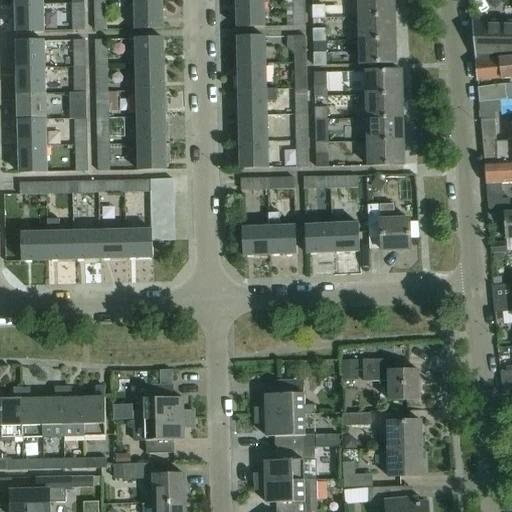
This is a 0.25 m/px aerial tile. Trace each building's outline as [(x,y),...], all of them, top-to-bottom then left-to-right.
[(264,0),(235,1),(236,28),(264,27),(264,0)] [(303,0),(299,0),(292,0),(285,0),(285,7),(287,7),(287,26),(304,26),(303,0)] [(358,0),(359,17),(394,17),(393,0),(358,0)] [(162,2),(132,3),(133,29),(163,29),(162,2)] [(104,3),(93,4),(94,30),(105,29),(104,3)] [(83,4),(71,4),(72,21),(52,22),(52,31),(71,30),(84,30),(83,4)] [(42,5),(14,5),(15,32),(43,32),(42,5)] [(312,6),(312,19),(325,18),(324,6),(312,6)] [(124,12),(108,12),(108,25),(124,25),(124,12)] [(359,41),(394,40),(394,17),(359,17),(359,41)] [(475,61),(476,61),(511,56),(511,21),(470,21),(475,61)] [(313,42),(325,41),(324,30),(312,30),(313,42)] [(237,64),(264,64),(264,37),(236,38),(237,64)] [(293,63),(305,63),(304,37),(287,37),(287,49),(288,49),(293,52),(293,63)] [(134,66),(163,65),(163,39),(134,39),(134,66)] [(95,67),(106,67),(105,40),(94,41),(95,67)] [(394,40),(359,41),(360,65),(395,64),(394,40)] [(73,68),(84,67),(83,41),(73,41),(73,68)] [(325,41),(313,42),(314,66),(325,65),(325,41)] [(16,69),(43,68),(43,42),(15,42),(16,69)] [(511,56),(476,61),(477,81),(511,77),(511,56)] [(294,89),(305,89),(305,63),(293,63),(294,89)] [(237,90),(265,90),(264,64),(237,64),(237,90)] [(135,92),(164,91),(163,65),(134,66),(135,92)] [(74,93),(85,93),(84,67),(73,68),(74,93)] [(95,93),(107,93),(106,67),(95,67),(95,93)] [(16,95),(44,94),(43,68),(16,69),(16,95)] [(365,96),(401,95),(401,71),(365,72),(365,96)] [(325,73),(313,74),(314,86),(326,86),(325,73)] [(503,85),(497,86),(477,88),(478,103),(505,100),(503,85)] [(294,115),(306,115),(305,89),(294,89),(294,115)] [(238,116),(266,116),(265,102),(275,102),(275,90),(265,90),(237,90),(238,116)] [(136,118),(165,117),(164,91),(135,92),(136,118)] [(75,119),(86,119),(85,93),(74,93),(75,119)] [(96,119),(107,119),(107,93),(95,93),(96,119)] [(17,121),(44,120),(44,94),(16,95),(17,121)] [(366,119),(402,118),(401,95),(365,96),(366,119)] [(314,108),(314,121),(327,120),(327,108),(314,108)] [(494,112),(479,113),(480,120),(494,120),(494,112)] [(306,115),(294,115),(295,141),(307,141),(306,115)] [(239,142),(266,142),(266,116),(238,116),(239,142)] [(136,144),(165,143),(165,117),(136,118),(136,144)] [(366,142),(403,141),(402,118),(366,119),(366,142)] [(75,145),(86,145),(86,119),(75,119),(75,145)] [(97,145),(108,145),(107,119),(96,119),(97,145)] [(18,147),(45,146),(44,120),(17,121),(18,147)] [(484,164),(511,162),(511,123),(511,143),(496,143),(494,120),(480,120),(484,164)] [(315,131),(315,144),(327,143),(327,131),(315,131)] [(307,141),(295,141),(295,167),(307,167),(307,141)] [(403,141),(366,142),(367,166),(403,165),(403,141)] [(266,142),(239,142),(239,169),(267,168),(266,142)] [(165,143),(136,144),(137,171),(166,170),(165,143)] [(86,145),(75,145),(76,172),(87,172),(86,145)] [(108,145),(97,145),(97,171),(109,171),(108,145)] [(45,146),(18,147),(18,173),(46,173),(45,146)] [(327,167),(327,155),(315,156),(316,168),(327,167)] [(511,162),(484,164),(486,185),(511,183),(511,162)] [(303,189),(330,189),(330,177),(303,178),(303,189)] [(330,177),(330,189),(356,188),(356,177),(330,177)] [(266,179),(267,190),(293,189),(293,178),(266,179)] [(240,191),(267,190),(266,179),(240,179),(240,191)] [(150,192),(173,192),(173,180),(153,180),(150,181),(150,192)] [(106,193),(124,193),(123,181),(98,182),(98,193),(98,201),(106,201),(106,193)] [(124,193),(150,192),(150,181),(123,181),(124,193)] [(46,194),(72,194),(72,182),(46,183),(46,194)] [(72,194),(98,193),(98,182),(72,182),(72,194)] [(19,195),(46,194),(46,183),(19,184),(19,195)] [(150,205),(173,204),(173,192),(150,192),(150,205)] [(486,193),(486,195),(487,213),(500,212),(510,212),(509,199),(502,199),(502,193),(486,193)] [(151,217),(174,216),(173,204),(150,205),(151,217)] [(419,241),(418,223),(409,223),(409,219),(394,220),(393,205),(367,206),(369,238),(381,237),(381,251),(410,250),(410,241),(419,241)] [(331,212),(333,253),(359,252),(358,225),(341,225),(340,211),(331,212)] [(500,212),(487,213),(488,224),(504,224),(505,239),(511,238),(511,211),(510,212),(500,212)] [(267,213),(269,256),(296,255),(295,226),(279,227),(278,212),(267,213)] [(306,254),(333,253),(331,212),(330,212),(330,226),(305,227),(306,254)] [(243,257),(269,256),(267,213),(267,227),(241,228),(243,257)] [(151,229),(174,228),(174,216),(151,217),(151,229)] [(48,261),(47,220),(46,220),(46,233),(20,233),(21,262),(48,261)] [(74,261),(73,232),(60,232),(60,220),(47,220),(48,261),(74,261)] [(152,241),(174,241),(174,228),(151,229),(151,230),(152,241)] [(152,259),(152,241),(151,230),(125,231),(125,259),(152,259)] [(99,260),(125,259),(125,231),(99,232),(99,260)] [(74,261),(99,260),(99,232),(73,232),(74,261)] [(511,284),(491,287),(494,313),(511,312),(511,284)] [(362,360),(363,380),(363,383),(389,383),(389,401),(418,401),(418,371),(394,371),(394,360),(362,360)] [(342,381),(357,381),(357,361),(342,361),(342,381)] [(511,377),(511,371),(500,372),(502,396),(511,395),(511,377)] [(255,416),(304,415),(313,414),(313,406),(304,406),(303,381),(275,382),(275,395),(265,395),(265,409),(255,409),(255,416)] [(132,420),(144,420),(193,419),(193,412),(182,412),(182,399),(172,399),(172,386),(144,387),(144,410),(131,410),(132,420)] [(83,399),(85,437),(105,437),(104,408),(104,388),(96,388),(96,399),(83,399)] [(44,438),(42,400),(29,400),(29,389),(22,390),(23,438),(44,438)] [(44,438),(64,438),(63,389),(55,389),(55,400),(42,400),(44,438)] [(85,437),(83,399),(70,399),(70,389),(63,389),(64,438),(85,437)] [(1,439),(23,438),(22,390),(14,390),(14,401),(0,401),(1,439)] [(274,450),(313,449),(312,435),(304,435),(304,415),(255,416),(255,424),(266,424),(266,437),(274,437),(274,450)] [(342,428),(370,428),(370,416),(342,416),(342,428)] [(193,419),(144,420),(145,454),(173,454),(173,441),(183,441),(183,427),(194,427),(193,419)] [(388,451),(421,450),(421,422),(387,422),(388,451)] [(326,435),(315,436),(315,448),(326,448),(326,435)] [(129,445),(115,446),(115,464),(129,463),(129,445)] [(254,483),(315,482),(315,481),(304,481),(304,462),(313,461),(313,449),(274,450),(275,461),(265,461),(265,475),(254,475),(254,483)] [(421,450),(388,451),(388,478),(422,477),(421,450)] [(65,469),(86,469),(85,459),(65,460),(65,469)] [(85,459),(86,469),(105,469),(105,459),(85,459)] [(24,470),(45,470),(44,460),(23,461),(24,470)] [(45,470),(65,469),(65,460),(44,460),(45,470)] [(6,471),(24,470),(23,461),(6,461),(6,471)] [(344,489),(368,488),(371,488),(371,477),(354,477),(354,463),(342,463),(342,478),(344,477),(344,489)] [(153,504),(185,503),(184,475),(153,476),(153,464),(124,465),(124,466),(114,467),(115,481),(124,481),(145,480),(146,492),(152,492),(153,504)] [(91,486),(91,477),(36,478),(36,491),(10,491),(10,511),(49,511),(49,503),(64,503),(64,491),(70,491),(70,489),(91,488),(91,486)] [(276,511),(316,511),(315,482),(254,483),(255,490),(265,490),(266,504),(276,503),(276,511)] [(427,511),(427,504),(417,504),(417,499),(402,501),(401,487),(371,488),(368,488),(369,511),(385,511),(387,511),(427,511)] [(185,511),(185,503),(153,504),(142,504),(142,511),(185,511)]
